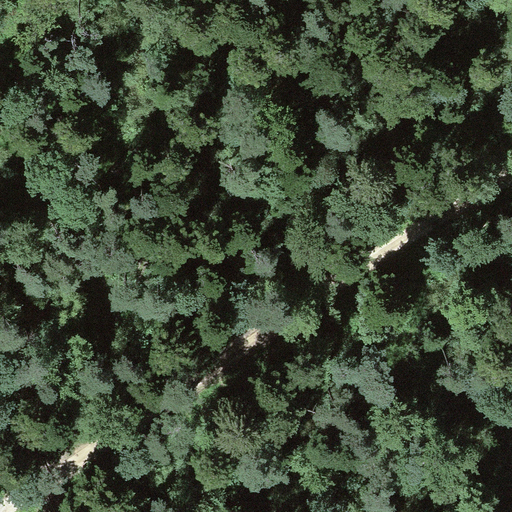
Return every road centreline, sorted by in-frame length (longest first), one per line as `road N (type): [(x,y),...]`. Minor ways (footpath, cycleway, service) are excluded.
road 1 (track): [(8,511),(422,225),(511,176)]
road 2 (track): [(40,491),(201,118),(266,0)]
road 3 (track): [(0,123),(79,228),(110,333)]
